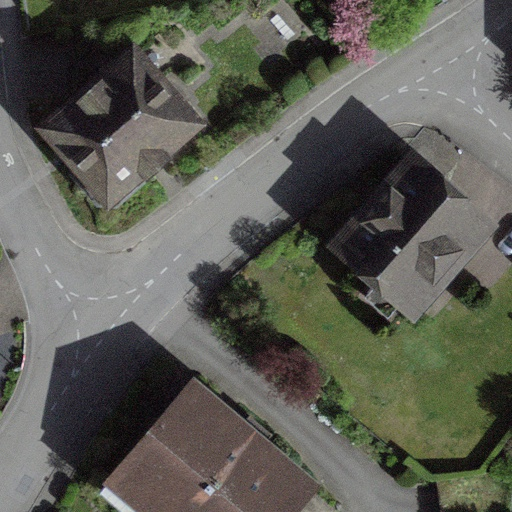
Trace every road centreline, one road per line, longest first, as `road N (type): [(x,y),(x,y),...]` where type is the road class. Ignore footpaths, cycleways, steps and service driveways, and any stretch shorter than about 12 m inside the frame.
road 1 (residential): [(428,79),(188,245),(68,386)]
road 2 (residential): [(68,386),(0,203)]
road 3 (residential): [(68,386),(0,508)]
